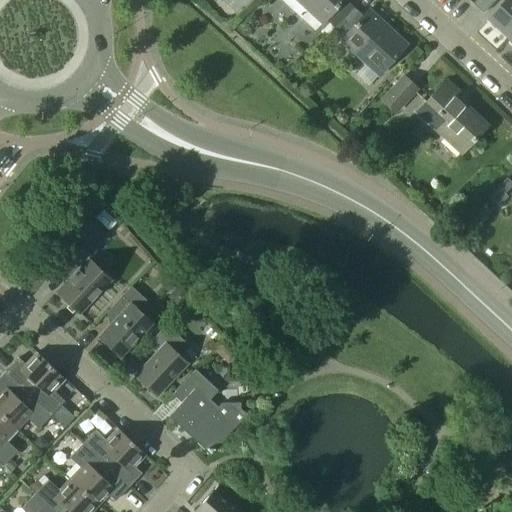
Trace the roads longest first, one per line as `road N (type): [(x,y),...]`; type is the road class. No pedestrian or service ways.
road 1 (secondary): [(167,139),(329,188),(437,261),(511,331)]
road 2 (residential): [(159,511),(192,473),(17,310),(0,324)]
road 3 (residential): [(511,92),(412,0)]
